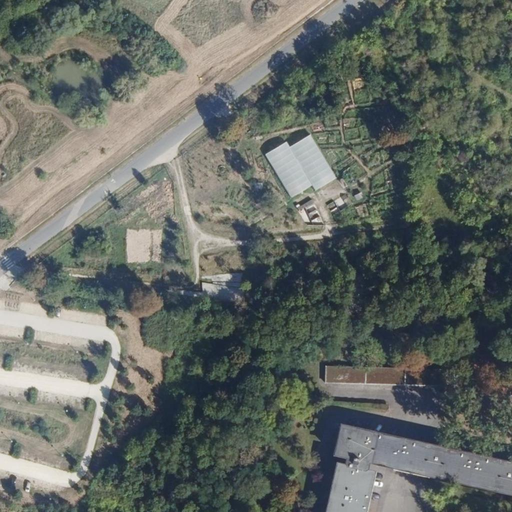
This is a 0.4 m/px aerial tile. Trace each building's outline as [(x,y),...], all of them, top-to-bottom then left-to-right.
[(308,135),(287,148),(310,185),(314,191),(334,178),(308,135)] [(287,148),(284,142),(263,155),(290,198),(310,185),(287,148)] [(308,225),(321,219),(312,200),(298,206),(308,225)] [(511,253),(511,242),(502,246),(506,256),(511,253)] [(244,280),(205,285),(207,300),(246,295),(244,280)] [(327,288),(293,293),(295,303),(329,299),(327,288)] [(444,370),(326,368),(326,383),(444,383),(444,370)] [(344,468),(336,466),(325,511),(362,511),(371,473),(365,472),(367,462),(511,494),(511,465),(340,427),(334,455),(346,458),(344,468)] [(105,511),(67,503),(65,511),(105,511)]
